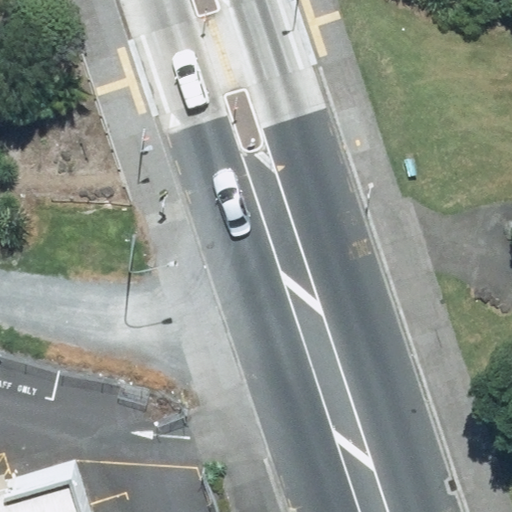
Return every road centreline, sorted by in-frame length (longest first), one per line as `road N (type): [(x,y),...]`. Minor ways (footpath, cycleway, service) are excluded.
road 1 (primary): [(226,0),(385,511)]
road 2 (track): [(0,295),(318,289)]
